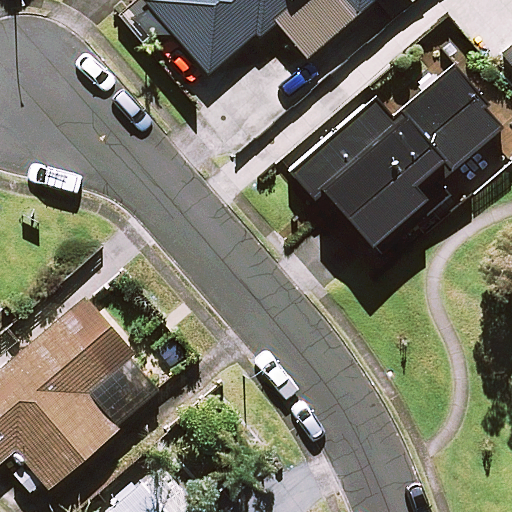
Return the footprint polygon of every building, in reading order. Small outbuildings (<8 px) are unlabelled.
[(145,0),(207,74),(273,18),(304,55),(369,0),(145,0)] [(511,44),(501,54),(511,67),(511,44)] [(499,127),(448,68),(389,119),(371,97),(288,169),(311,196),(320,188),(378,255),(439,203),(443,175),(499,127)] [(45,487),(113,430),(159,391),(129,355),(131,353),(85,297),(2,367),(0,364),(0,460),(13,449),(45,487)] [(199,511),(162,467),(109,511),(199,511)]
